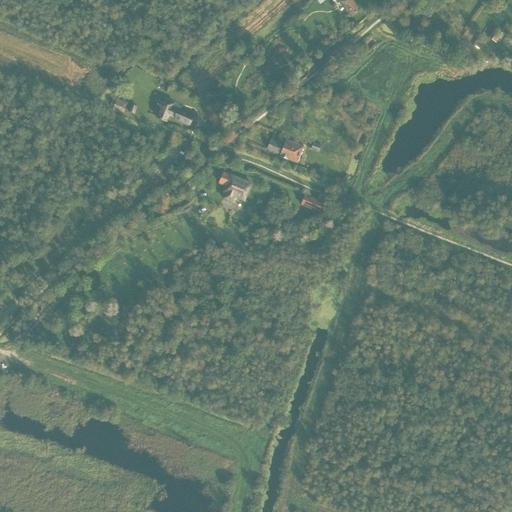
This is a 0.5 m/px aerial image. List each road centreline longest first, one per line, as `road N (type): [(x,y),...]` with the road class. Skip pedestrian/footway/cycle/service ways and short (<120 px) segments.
road 1 (track): [(245,511),(248,458),(234,438),(8,353)]
road 2 (track): [(205,206),(121,244),(8,353)]
road 3 (track): [(0,303),(183,149)]
